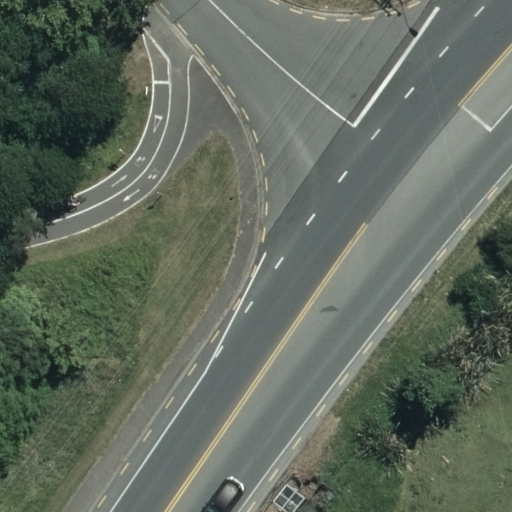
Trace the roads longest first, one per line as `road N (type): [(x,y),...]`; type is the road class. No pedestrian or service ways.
road 1 (secondary): [(409,167),(167,511)]
road 2 (residential): [(208,0),(409,167)]
road 3 (secondary): [(511,50),(409,167)]
